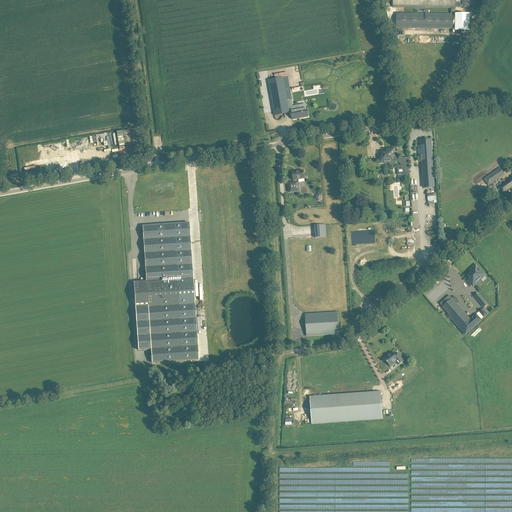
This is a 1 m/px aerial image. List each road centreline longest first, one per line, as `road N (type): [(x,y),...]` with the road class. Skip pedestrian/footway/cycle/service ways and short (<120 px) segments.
road 1 (unclassified): [(0,193),(511,106)]
road 2 (unclassified): [(511,201),(365,331),(299,350)]
road 3 (track): [(138,0),(160,164)]
road 4 (track): [(370,0),(393,123)]
